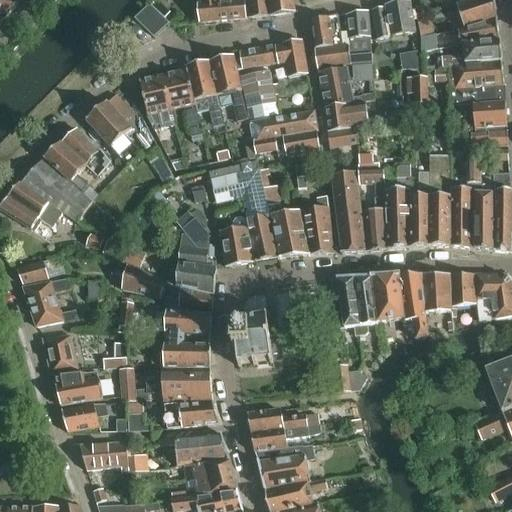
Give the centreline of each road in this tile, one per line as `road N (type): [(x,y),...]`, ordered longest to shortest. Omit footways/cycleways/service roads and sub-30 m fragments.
road 1 (residential): [(0,196),(59,130),(157,55),(282,33),(319,11),(381,0)]
road 2 (residential): [(227,367),(225,310),(244,285),(339,270),(511,271)]
road 3 (residential): [(92,511),(13,285),(0,268)]
road 4 (residential): [(227,367),(260,511)]
